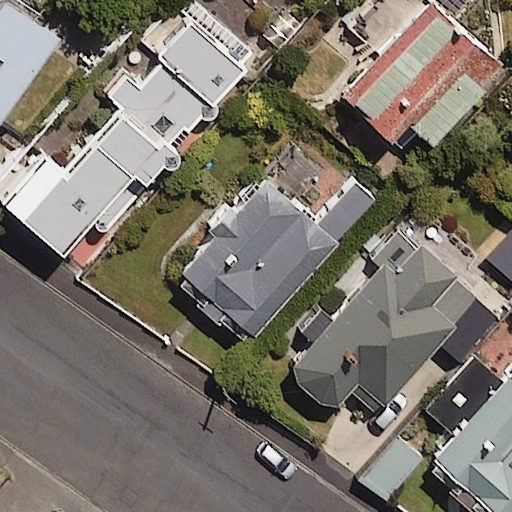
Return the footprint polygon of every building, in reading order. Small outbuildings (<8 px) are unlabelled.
[(90,84),(105,97),(51,160),(30,141),(0,175),(0,198),(52,243),(78,212),(95,227),(244,53),(182,0),(173,0),(140,39),(149,47),(124,75),(109,63),(90,84)] [(0,0),(0,117),(55,39),(0,0)] [(404,0),(328,83),(397,147),(416,126),(423,133),(494,57),(432,0),(404,0)] [(308,216),(249,164),(161,263),(241,334),(368,189),(348,170),(308,216)] [(285,329),(294,336),(275,360),(326,402),(340,385),(367,408),(424,337),(447,355),(414,396),(445,422),(490,366),(466,347),(496,309),(386,221),(322,301),(313,294),(285,329)] [(511,338),(490,366),(445,422),(417,457),(485,511),(504,511),(511,502),(511,338)] [(416,451),(391,430),(355,474),(380,494),(416,451)]
